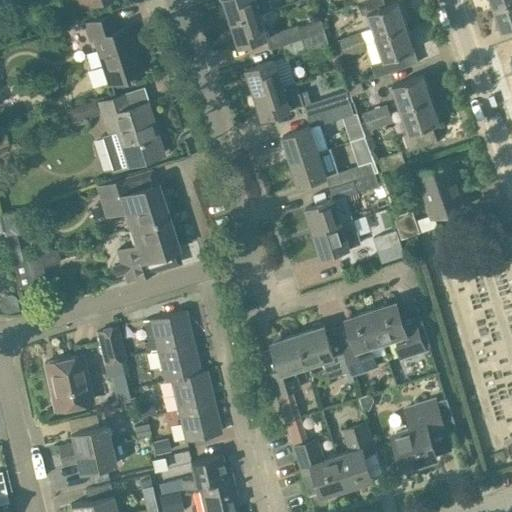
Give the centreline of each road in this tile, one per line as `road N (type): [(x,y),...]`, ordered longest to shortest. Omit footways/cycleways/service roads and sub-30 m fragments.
road 1 (residential): [(254,253),(171,0)]
road 2 (residential): [(265,511),(196,274)]
road 3 (residential): [(4,340),(16,329),(196,274)]
road 4 (residential): [(407,270),(271,311),(254,253)]
road 5 (residential): [(511,168),(453,0)]
road 6 (residential): [(35,511),(0,358)]
